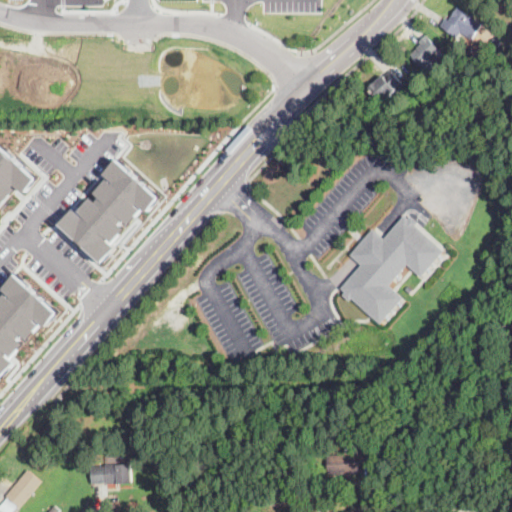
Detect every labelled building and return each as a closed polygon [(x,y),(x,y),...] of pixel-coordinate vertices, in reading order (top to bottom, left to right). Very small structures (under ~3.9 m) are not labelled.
[(473,18),(479,21),(483,24),(473,40),(462,32),(458,38),(441,26),(446,18),(450,20),(458,8),(473,18)] [(436,73),(432,77),(411,54),(422,44),(420,42),(427,35),(440,50),(437,52),(447,63),(436,73)] [(383,103),(382,103),(370,88),(391,70),(404,85),(383,103)] [(445,108),(439,113),(431,103),(436,98),(445,108)] [(0,144),(1,143),(40,177),(26,192),(19,186),(0,208),(0,144)] [(117,156),(160,194),(147,210),(144,207),(113,241),(117,246),(103,260),(59,221),(73,206),(78,211),(108,176),(104,172),(117,156)] [(406,217),(410,221),(412,219),(417,223),(414,225),(434,243),(437,240),(439,242),(437,245),(448,255),(427,279),(416,269),(413,272),(411,270),(413,267),(409,263),(400,273),(403,276),(397,284),(393,281),(389,286),(393,290),(396,287),(399,289),(396,292),(407,301),(385,326),(375,317),(373,320),(369,317),(372,314),(353,296),(350,299),(346,295),(348,292),(344,288),(364,265),(356,259),(351,255),(374,229),(378,233),(386,240),(406,217)] [(14,271),(58,310),(46,326),(41,321),(11,358),(16,363),(2,377),(0,375),(0,297),(5,291),(1,286),(14,271)] [(411,293),(406,288),(411,284),(415,289),(411,293)] [(331,476),(330,476),(328,456),(346,454),(346,448),(359,447),(361,473),(331,476)] [(133,465),(133,472),(134,484),(93,484),(93,481),(92,467),(106,466),(106,465),(133,465)] [(23,506),(21,508),(18,506),(13,511),(3,511),(0,509),(0,507),(9,497),(8,496),(30,470),(44,481),(23,506)] [(67,504),(63,508),(59,504),(63,500),(67,504)]
